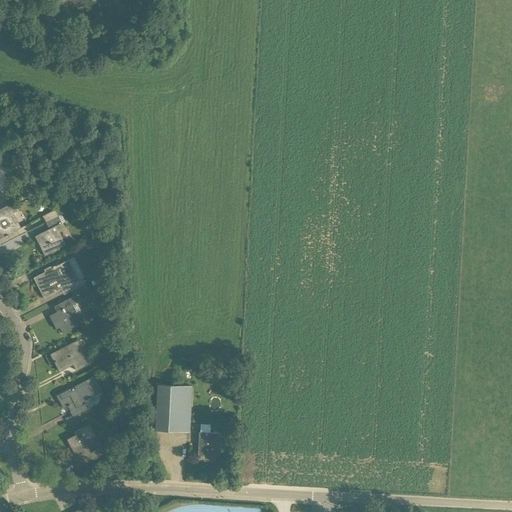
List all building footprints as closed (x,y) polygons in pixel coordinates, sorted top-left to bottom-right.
[(6,194),(9,192),(8,190),(10,189),(3,174),(11,170),(0,166),(0,190),(1,193),(5,192),(6,194)] [(0,209),(0,238),(20,228),(12,213),(16,211),(12,203),(0,209)] [(45,223),(57,217),(64,213),(63,210),(59,207),(54,209),(54,210),(42,217),(45,223)] [(57,217),(45,223),(48,230),(34,237),(44,257),(66,246),(59,233),(64,230),(57,217)] [(55,267),(52,268),(53,269),(33,279),(43,299),(67,287),(70,292),(85,284),(82,279),(76,281),(69,267),(67,268),(65,263),(55,268),(55,267)] [(84,278),(86,282),(97,277),(94,272),(84,278)] [(76,314),(72,305),(78,302),(75,296),(53,307),(56,313),(49,316),(56,330),(59,329),(62,334),(85,322),(81,312),(76,314)] [(107,324),(103,327),(106,334),(111,331),(107,324)] [(76,371),(89,364),(77,340),(49,355),(59,373),(72,365),(76,371)] [(93,377),(59,395),(61,400),(58,401),(62,410),(68,407),(70,412),(69,412),(72,418),(89,410),(84,401),(101,392),(93,377)] [(189,433),(191,386),(157,385),(155,431),(189,433)] [(110,395),(104,397),(107,403),(113,400),(110,395)] [(90,453),(84,440),(94,436),(88,425),(73,433),(75,436),(66,440),(73,452),(69,454),(77,468),(103,455),(100,448),(90,453)] [(219,458),(220,450),(219,450),(220,434),(198,432),(196,462),(211,462),(211,458),(219,458)]
